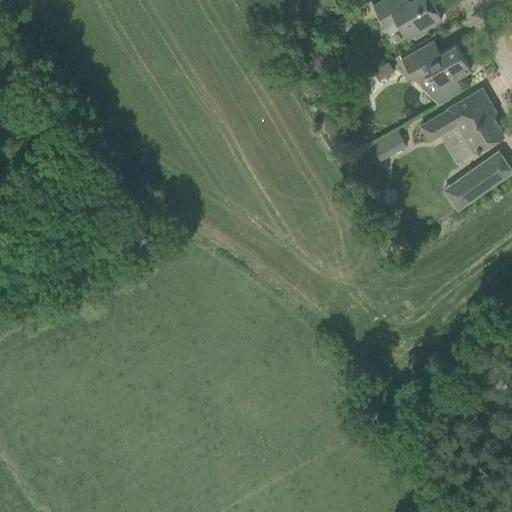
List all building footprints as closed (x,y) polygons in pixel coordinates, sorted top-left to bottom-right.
[(396,19),(407,39),(424,29),(442,19),(430,0),(382,0),(373,6),(384,26),(396,19)] [(401,60),(414,81),(422,76),(431,92),(470,70),(456,44),(440,53),(434,41),(410,55),(401,60)] [(387,62),(373,70),(378,79),(392,70),(387,62)] [(485,104),(489,101),(482,88),(446,109),(447,110),(420,126),(429,141),(456,125),(472,153),(503,134),(485,104)] [(407,146),(398,131),(372,146),(380,161),(407,146)] [(441,189),(457,211),(511,172),(511,169),(498,150),(441,189)] [(0,216),(0,260),(19,250),(0,216)]
